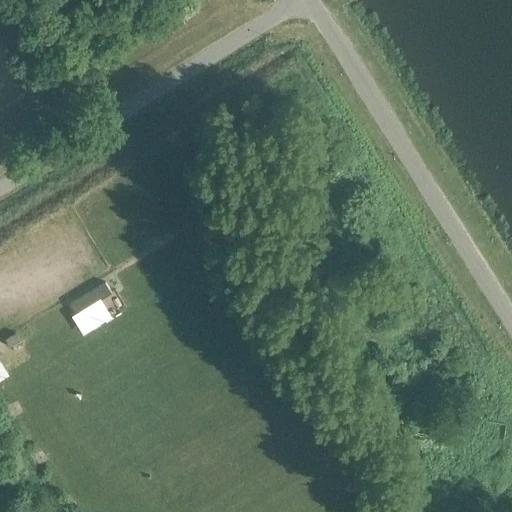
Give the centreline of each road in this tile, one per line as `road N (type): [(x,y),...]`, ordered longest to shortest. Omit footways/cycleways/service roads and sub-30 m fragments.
road 1 (unclassified): [(511,323),(311,0)]
road 2 (unclassified): [(0,192),(307,0)]
